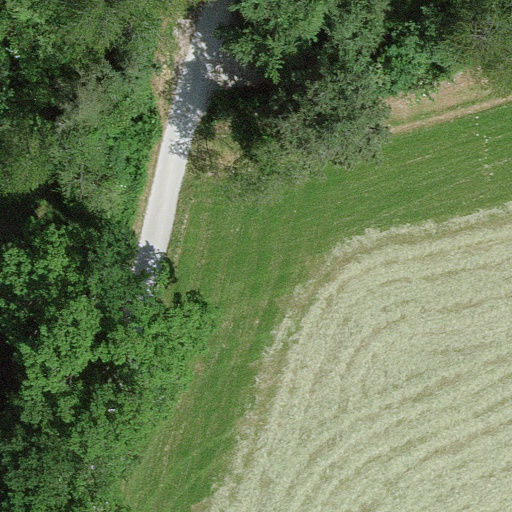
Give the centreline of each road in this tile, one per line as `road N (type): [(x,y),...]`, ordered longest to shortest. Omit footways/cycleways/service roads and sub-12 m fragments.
road 1 (track): [(94,511),(144,254),(222,0)]
road 2 (track): [(203,73),(295,61),(438,0)]
